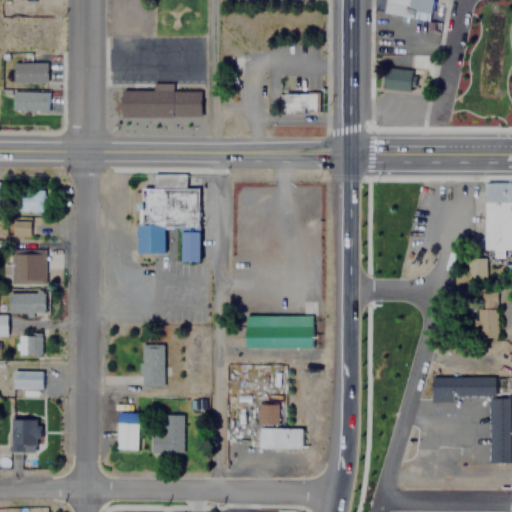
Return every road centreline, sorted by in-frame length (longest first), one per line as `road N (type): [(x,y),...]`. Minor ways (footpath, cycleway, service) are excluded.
road 1 (residential): [(95,511),(91,0)]
road 2 (tertiary): [(511,149),(0,147)]
road 3 (residential): [(334,498),(0,494)]
road 4 (residential): [(350,289),(439,291),(380,511)]
road 5 (trunk): [(350,302),(334,498)]
road 6 (trunk): [(352,148),(350,302)]
road 7 (trunk): [(350,0),(352,148)]
road 8 (residential): [(385,499),(511,500)]
